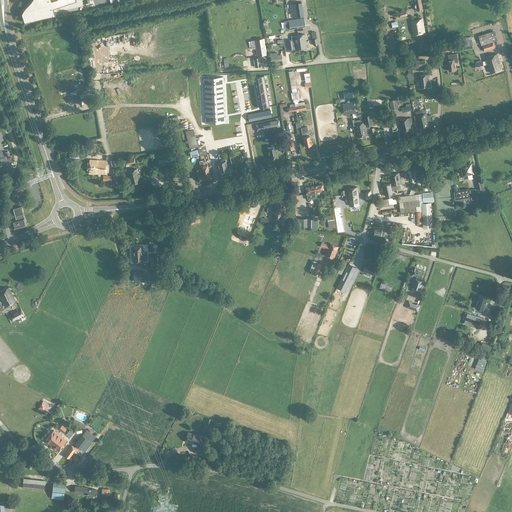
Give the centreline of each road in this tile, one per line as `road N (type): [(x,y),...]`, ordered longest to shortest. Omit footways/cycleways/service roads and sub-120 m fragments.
road 1 (track): [(269,186),(246,256),(149,466)]
road 2 (secondary): [(117,210),(379,155)]
road 3 (unclassified): [(372,511),(217,471),(132,468)]
road 4 (residential): [(379,155),(364,239),(511,280)]
road 5 (secondary): [(50,167),(2,12)]
road 6 (unclassified): [(435,58),(286,66)]
road 7 (unclassified): [(132,468),(51,465),(0,422)]
